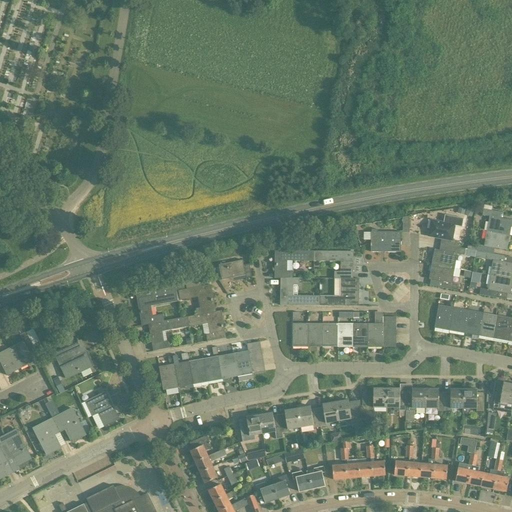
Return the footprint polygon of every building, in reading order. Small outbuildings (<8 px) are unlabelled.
[(464,218),(466,210),(451,206),(448,214),(464,218)] [(469,207),(466,214),(472,216),(475,209),(469,207)] [(489,217),(486,231),(510,236),(511,222),(511,221),(499,219),(501,212),(484,209),(483,216),(489,217)] [(459,242),(452,240),(454,225),(462,226),(463,219),(445,215),(443,223),(431,221),(428,221),(426,229),(430,230),(429,236),(441,239),(440,244),(448,246),(458,248),(459,242)] [(370,252),(400,253),(401,253),(401,233),(378,232),(378,230),(372,230),(372,232),(371,232),(370,252)] [(507,250),(510,236),(486,231),(484,246),(478,245),(476,251),(487,253),(493,254),(494,248),(507,250)] [(435,250),(432,265),(455,269),(458,254),(465,256),(466,250),(458,248),(448,246),(447,252),(435,250)] [(274,279),(280,279),(292,278),(292,272),(285,272),(285,262),(313,262),(313,252),(274,251),(274,279)] [(334,279),(340,279),(353,279),(353,252),(313,252),(313,262),(342,262),(342,272),(334,272),(334,279)] [(493,261),(490,275),(511,279),(511,263),(503,262),(504,256),(493,254),(487,253),(486,260),(493,261)] [(249,265),(243,266),(242,261),(218,265),(221,281),(245,276),(246,279),(252,278),(249,265)] [(452,284),(455,269),(432,265),(429,280),(442,283),(440,288),(458,291),(459,285),(452,284)] [(510,294),(511,283),(511,279),(490,275),(487,290),(480,289),(479,296),(496,299),(498,292),(510,294)] [(299,278),(292,278),(280,279),(280,306),(319,306),(319,296),(291,296),(291,286),(299,286),(299,278)] [(340,296),(319,296),(319,306),(358,306),(359,279),(353,279),(340,279),(340,296)] [(216,313),(211,285),(178,291),(180,301),(198,298),(200,308),(196,309),(197,316),(216,313)] [(150,308),(178,302),(175,287),(150,292),(151,297),(137,300),(142,326),(164,322),(163,315),(151,317),(150,308)] [(434,329),(449,332),(453,308),(438,305),(434,329)] [(449,332),(464,334),(468,311),(453,308),(449,332)] [(479,337),(483,314),(468,311),(464,334),(479,337)] [(187,318),(188,328),(189,328),(188,327),(208,324),(210,335),(206,336),(207,343),(226,339),(221,312),(216,313),(197,316),(187,318)] [(339,323),(362,323),(362,312),(339,312),(339,323)] [(479,337),(493,340),(498,316),(483,314),(479,337)] [(493,340),(508,342),(511,319),(511,318),(498,316),(493,340)] [(164,322),(142,326),(142,327),(150,325),(154,352),(170,349),(168,342),(163,343),(161,333),(188,328),(187,318),(164,322)] [(307,348),(307,324),(292,324),(292,348),(307,348)] [(322,348),(322,324),(307,324),(307,348),(322,348)] [(337,348),(337,324),(322,324),(322,348),(337,348)] [(352,348),(352,324),(337,324),(337,348),(352,348)] [(367,348),(367,324),(352,324),(352,348),(367,348)] [(383,330),(383,324),(382,324),(367,324),(367,348),(383,348),(383,342),(383,336),(383,330)] [(10,348),(21,369),(35,362),(29,350),(34,348),(26,332),(20,335),(24,341),(10,348)] [(246,345),(247,351),(261,348),(260,342),(246,345)] [(68,347),(54,353),(66,379),(94,366),(87,352),(73,358),(68,347)] [(0,365),(1,364),(7,376),(21,369),(10,348),(0,352),(0,365)] [(248,352),(249,357),(262,354),(261,348),(247,351),(248,352)] [(250,365),(250,363),(249,357),(248,352),(233,354),(236,375),(237,377),(245,376),(245,373),(252,372),(251,368),(250,365)] [(236,375),(233,354),(218,357),(222,377),(236,375)] [(250,363),(263,360),(262,354),(249,357),(250,363)] [(208,383),(223,380),(222,377),(218,357),(204,360),(208,383)] [(208,383),(204,360),(189,363),(193,385),(208,383)] [(250,365),(251,368),(264,366),(263,360),(250,363),(250,365)] [(178,388),(193,385),(189,363),(174,365),(178,388)] [(163,391),(178,388),(174,365),(159,368),(163,391)] [(252,375),(265,372),(264,366),(251,368),(252,372),(252,375)] [(59,393),(64,391),(60,378),(55,380),(59,393)] [(511,404),(511,385),(504,384),(503,387),(497,386),(493,404),(505,406),(506,403),(511,404)] [(374,408),(386,408),(387,390),(373,390),(373,392),(367,392),(367,411),(374,411),(374,408)] [(400,396),(400,390),(387,390),(386,408),(399,408),(399,412),(405,412),(406,412),(406,396),(400,396)] [(412,396),(406,396),(406,412),(405,412),(405,423),(413,423),(413,412),(416,410),(416,409),(425,409),(425,390),(412,390),(412,396)] [(438,397),(439,390),(425,390),(425,409),(438,409),(438,412),(445,412),(445,397),(438,397)] [(451,409),(464,409),(464,391),(451,390),(451,397),(445,397),(445,412),(451,412),(451,409)] [(477,393),(477,391),(464,391),(464,409),(476,409),(476,412),(483,412),(483,393),(477,393)] [(88,418),(93,415),(99,412),(105,426),(119,419),(106,392),(86,401),(86,402),(81,404),(88,418)] [(46,403),(53,416),(61,412),(54,399),(46,403)] [(355,403),(349,404),(348,401),(335,403),(338,422),(351,419),(352,423),(358,422),(355,403)] [(338,422),(335,403),(322,405),(323,409),(317,410),(320,428),(327,427),(326,424),(338,422)] [(53,418),(60,432),(65,429),(72,442),(86,435),(85,434),(91,431),(85,420),(80,423),(72,408),(53,418)] [(317,410),(311,411),(310,408),(297,410),(300,428),(313,426),(313,429),(320,428),(317,410)] [(300,428),(297,410),(285,412),(285,415),(279,416),(282,434),(289,433),(288,430),(300,428)] [(487,427),(494,429),(496,414),(488,412),(487,427)] [(279,416),(273,417),(273,414),(260,416),(263,434),(275,432),(276,440),(283,439),(282,434),(279,416)] [(263,434),(260,416),(246,418),(247,421),(241,422),(244,440),(251,439),(250,436),(263,434)] [(54,435),(60,432),(53,418),(33,428),(47,455),(61,448),(54,435)] [(19,469),(33,462),(16,430),(0,438),(0,445),(7,459),(12,457),(19,469)] [(189,444),(193,451),(191,452),(196,463),(208,458),(207,457),(205,451),(211,448),(207,436),(189,444)] [(469,440),(468,447),(467,453),(471,454),(474,455),(477,441),(469,440)] [(208,458),(196,463),(200,473),(213,468),(210,462),(224,456),(221,450),(207,457),(208,458)] [(305,459),(303,450),(284,454),(286,463),(305,459)] [(267,459),(269,465),(285,461),(283,455),(267,459)] [(408,477),(409,463),(396,462),(395,476),(408,477)] [(372,478),(385,476),(385,463),(371,464),(372,478)] [(422,465),(409,463),(408,477),(421,478),(422,465)] [(471,471),(472,466),(469,465),(459,463),(455,482),(468,485),(471,471)] [(372,478),(371,464),(358,465),(359,479),(372,478)] [(359,479),(358,465),(345,466),(346,480),(359,479)] [(421,478),(434,479),(435,466),(422,465),(421,478)] [(346,480),(345,466),(333,467),(333,481),(346,480)] [(447,480),(448,467),(435,466),(434,479),(447,480)] [(472,466),(471,471),(468,485),(481,487),(484,474),(478,473),(479,467),(475,467),(472,466)] [(500,472),(501,467),(495,466),(494,471),(497,472),(494,490),(507,493),(509,479),(503,478),(504,473),(500,472)] [(227,477),(232,474),(228,467),(224,470),(227,477)] [(213,468),(200,473),(205,484),(218,478),(213,468)] [(314,475),(304,477),(301,473),(292,475),(294,480),(296,480),(299,493),(325,487),(322,474),(324,473),(323,468),(315,470),(314,475)] [(490,470),(489,475),(484,474),(481,487),(494,490),(497,472),(494,471),(490,470)] [(236,483),(236,482),(232,475),(232,474),(227,477),(229,482),(231,486),(236,483)] [(278,480),(278,485),(273,487),(278,500),(290,496),(285,483),(288,482),(286,477),(278,480)] [(278,500),(273,487),(269,488),(265,485),(257,487),(259,492),(261,492),(266,504),(278,500)] [(155,511),(147,494),(139,498),(137,494),(119,487),(115,490),(113,486),(87,499),(86,499),(89,505),(85,507),(84,505),(68,511),(67,511),(63,504),(59,506),(61,511),(155,511)] [(226,496),(221,486),(208,491),(213,502),(226,496)] [(213,502),(218,511),(219,511),(231,507),(231,506),(228,501),(241,494),(239,489),(226,496),(213,502)] [(253,496),(247,498),(250,507),(256,505),(253,496)] [(233,511),(247,504),(244,499),(231,506),(231,507),(219,511),(233,511)]
